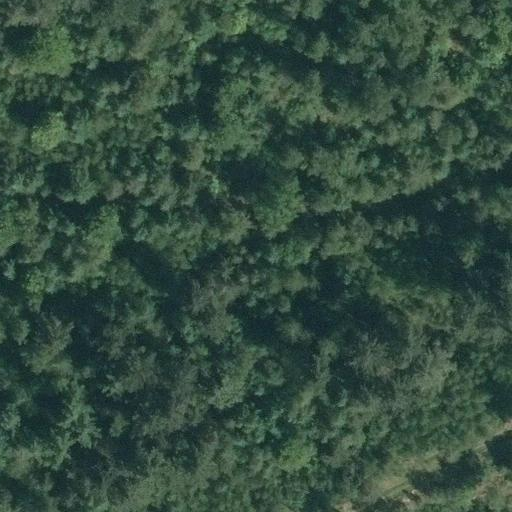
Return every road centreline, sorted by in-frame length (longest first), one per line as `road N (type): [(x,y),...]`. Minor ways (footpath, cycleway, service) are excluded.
road 1 (track): [(511,164),(350,208),(0,190)]
road 2 (track): [(340,511),(511,438)]
